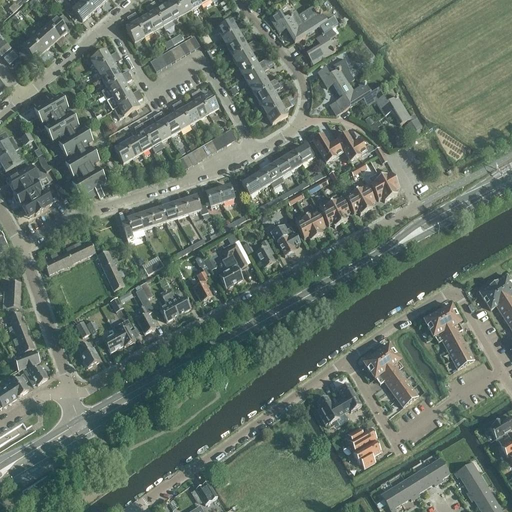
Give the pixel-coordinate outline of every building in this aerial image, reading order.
[(77,7),(72,11),(83,23),(92,15),(82,3),(78,0),(77,0),(74,3),(77,7)] [(78,0),(82,3),(92,15),(101,7),(94,0),(78,0)] [(164,8),(172,23),(182,18),(171,0),(166,0),(169,5),(164,8)] [(171,0),(182,18),(191,12),(184,0),(171,0)] [(184,0),(191,12),(201,7),(197,0),(184,0)] [(14,5),(19,10),(24,6),(19,1),(14,5)] [(34,10),(38,6),(34,1),(29,5),(34,10)] [(172,23),(164,8),(158,11),(154,3),(150,6),(163,29),(172,23)] [(13,15),(19,10),(14,5),(9,10),(13,15)] [(163,29),(150,6),(146,8),(150,16),(145,19),(153,34),(163,29)] [(331,32),(335,30),(339,27),(334,19),(327,24),(321,14),(317,16),(312,10),(299,18),(303,25),(298,27),(305,38),(318,30),(322,37),(331,32)] [(72,12),(68,16),(72,21),(76,17),(72,12)] [(277,15),(270,20),(279,36),(286,32),(294,45),(305,38),(298,27),(303,25),(299,18),(295,13),(291,15),(284,20),(280,13),(277,15)] [(153,34),(145,19),(139,22),(135,14),(131,17),(144,40),(153,34)] [(218,14),(209,19),(212,24),(221,19),(218,14)] [(48,26),(65,46),(69,43),(63,37),(73,29),(63,17),(58,21),(56,19),(48,26)] [(144,40),(131,17),(127,19),(131,27),(125,30),(134,45),(144,40)] [(221,41),(244,28),(242,24),(235,28),(232,22),(216,32),(221,41)] [(40,34),(52,47),(56,44),(61,50),(65,46),(48,26),(40,34)] [(227,51),(243,41),(240,36),(247,32),(244,28),(221,41),(227,51)] [(338,35),(335,30),(331,32),(322,37),(315,41),(319,48),(306,56),(312,67),(335,53),(329,43),(336,39),(335,37),(338,35)] [(47,51),(52,47),(40,34),(31,41),(49,61),(52,57),(47,51)] [(180,36),(171,42),(174,47),(184,42),(180,36)] [(188,42),(195,52),(199,49),(193,39),(188,42)] [(246,47),(243,41),(227,51),(232,60),(255,47),(259,44),(257,40),(253,43),(246,47)] [(49,61),(31,41),(23,48),(24,50),(19,54),(28,65),(33,60),(35,62),(40,58),(45,64),(49,61)] [(171,42),(163,46),(167,52),(174,47),(171,42)] [(184,44),(190,55),(195,52),(188,42),(184,44)] [(11,49),(7,44),(0,49),(0,56),(1,58),(11,49)] [(179,47),(185,58),(190,55),(184,44),(179,47)] [(174,50),(180,61),(185,58),(179,47),(174,50)] [(238,70),(254,61),(251,55),(258,51),(255,47),(232,60),(238,70)] [(4,60),(12,53),(9,50),(1,57),(4,60)] [(90,61),(96,71),(119,58),(116,54),(109,58),(106,52),(104,53),(102,50),(98,53),(100,56),(90,61)] [(169,53),(175,63),(180,61),(174,50),(169,53)] [(17,59),(12,53),(3,61),(8,67),(17,59)] [(164,56),(170,66),(175,63),(169,53),(164,56)] [(159,58),(165,69),(170,66),(164,56),(159,58)] [(101,81),(117,71),(114,66),(121,62),(119,58),(96,71),(101,81)] [(155,61),(161,72),(165,69),(159,58),(155,61)] [(254,61),(238,70),(244,79),(267,66),(269,64),(272,63),(269,59),(264,62),(257,66),(254,61)] [(161,72),(155,61),(149,64),(155,75),(161,72)] [(325,70),(317,74),(327,90),(334,86),(339,95),(336,97),(339,101),(342,99),(353,93),(353,92),(348,85),(352,83),(348,77),(342,62),(329,70),(332,75),(329,77),(325,70)] [(267,66),(244,79),(249,89),(265,80),(262,74),(269,70),(267,66)] [(117,71),(101,81),(107,90),(130,77),(127,73),(120,77),(117,71)] [(112,100),(128,90),(125,86),(132,82),(130,77),(107,90),(112,100)] [(255,98),(278,85),(275,81),(268,85),(265,80),(249,89),(255,98)] [(353,93),(342,99),(339,101),(335,103),(342,114),(363,102),(367,109),(375,104),(375,103),(382,98),(378,91),(371,95),(365,85),(363,86),(362,84),(358,86),(359,88),(353,92),(353,93)] [(261,108),(276,99),(273,93),(280,89),(278,85),(255,98),(261,108)] [(112,100),(107,103),(112,112),(114,112),(118,109),(140,96),(138,92),(131,96),(128,90),(112,100)] [(195,94),(209,117),(218,112),(209,96),(204,99),(200,92),(195,94)] [(209,117),(195,94),(191,97),(195,104),(190,107),(199,123),(209,117)] [(41,126),(37,128),(39,133),(43,130),(51,144),(58,140),(60,144),(57,145),(65,159),(68,158),(71,162),(64,165),(73,180),(75,178),(77,182),(71,185),(79,199),(83,197),(86,202),(96,196),(99,200),(104,197),(99,189),(106,185),(97,171),(96,171),(94,167),(99,165),(91,151),(90,151),(87,147),(92,145),(84,131),(79,134),(77,129),(78,129),(69,115),(68,116),(66,112),(67,111),(59,97),(52,101),(50,96),(33,106),(36,110),(33,112),(41,126)] [(118,109),(114,112),(120,121),(123,119),(139,110),(136,105),(143,101),(140,96),(118,109)] [(279,104),(276,99),(261,108),(266,117),(289,104),(288,104),(293,101),(291,97),(279,104)] [(386,104),(382,98),(375,103),(375,104),(375,103),(385,119),(391,114),(400,128),(407,123),(415,135),(423,130),(417,120),(415,122),(413,119),(410,121),(396,98),(386,104)] [(176,105),(189,128),(199,123),(190,107),(185,110),(181,103),(176,105)] [(289,104),(266,117),(272,127),(288,118),(284,112),(291,108),(289,104)] [(180,134),(189,128),(176,105),(172,108),(176,115),(171,118),(180,134)] [(180,134),(171,118),(165,121),(161,114),(157,116),(170,139),(180,134)] [(152,129),(161,145),(170,139),(157,116),(153,119),(157,126),(152,129)] [(378,122),(375,117),(371,119),(370,118),(365,121),(369,128),(374,124),(374,125),(378,122)] [(380,133),(378,129),(382,127),(379,123),(370,129),(375,136),(380,133)] [(161,145),(152,129),(146,132),(142,125),(138,127),(152,150),(161,145)] [(152,150),(138,127),(134,130),(138,137),(133,140),(142,156),(152,150)] [(225,135),(232,145),(237,142),(230,132),(225,135)] [(0,162),(14,154),(19,151),(12,139),(8,142),(5,135),(0,137),(0,162)] [(29,135),(20,140),(24,148),(34,142),(29,135)] [(232,145),(225,135),(220,138),(227,148),(232,145)] [(352,144),(347,135),(336,141),(350,164),(366,154),(358,140),(352,144)] [(142,156),(133,140),(128,143),(124,136),(119,138),(132,161),(142,156)] [(328,146),(322,136),(312,143),(325,165),(342,155),(334,142),(328,146)] [(132,161),(119,138),(115,141),(119,148),(114,151),(123,167),(132,161)] [(227,148),(220,138),(215,140),(222,151),(227,148)] [(222,151),(215,140),(211,143),(217,154),(222,151)] [(217,154),(211,143),(206,146),(212,157),(217,154)] [(212,157),(206,146),(201,149),(207,160),(212,157)] [(293,153),(301,167),(312,161),(304,147),(293,153)] [(207,160),(201,149),(196,152),(202,163),(207,160)] [(378,158),(382,156),(378,149),(374,151),(378,158)] [(202,163),(196,152),(191,155),(197,165),(202,163)] [(301,167),(293,153),(283,160),(291,173),(301,167)] [(20,165),(14,154),(0,162),(0,166),(5,175),(14,169),(18,174),(27,168),(28,168),(25,163),(20,165)] [(197,165),(191,155),(187,158),(193,168),(197,165)] [(45,160),(42,156),(38,159),(40,163),(44,170),(45,170),(47,174),(51,171),(49,168),(44,160),(45,160)] [(382,156),(378,158),(382,165),(386,163),(382,156)] [(193,168),(187,158),(182,160),(188,171),(193,168)] [(188,171),(182,160),(177,164),(183,174),(188,171)] [(291,173),(283,160),(273,166),(281,180),(291,173)] [(357,169),(360,174),(367,170),(364,165),(357,169)] [(281,180),(273,166),(262,172),(270,186),(281,180)] [(12,185),(9,186),(14,195),(13,196),(20,209),(22,208),(27,216),(30,215),(32,218),(35,216),(36,217),(45,212),(44,211),(53,206),(45,193),(43,194),(36,183),(39,182),(31,169),(10,181),(12,185)] [(353,178),(360,174),(357,169),(350,173),(353,178)] [(377,176),(390,200),(397,196),(395,193),(399,190),(390,175),(388,176),(385,171),(378,175),(377,176)] [(270,186),(262,172),(252,179),(260,192),(270,186)] [(333,183),(337,181),(333,174),(329,176),(333,183)] [(310,181),(312,185),(323,179),(321,175),(310,181)] [(390,200),(377,176),(376,176),(369,180),(371,185),(369,186),(378,202),(382,200),(384,203),(390,200)] [(260,192),(252,179),(241,185),(250,198),(260,192)] [(312,185),(310,181),(300,187),(302,191),(312,185)] [(337,181),(333,183),(337,190),(341,188),(337,181)] [(318,186),(320,190),(328,186),(325,182),(318,186)] [(62,189),(59,185),(55,188),(57,191),(57,192),(61,199),(62,199),(64,202),(68,200),(66,196),(66,197),(61,189),(62,189)] [(309,196),(320,190),(318,186),(307,192),(309,196)] [(217,191),(222,206),(233,202),(228,187),(217,191)] [(302,191),(300,187),(289,193),(291,197),(302,191)] [(362,187),(354,192),(366,213),(372,210),(370,206),(374,204),(366,188),(363,189),(362,187)] [(208,203),(204,205),(205,209),(210,208),(211,210),(213,209),(222,206),(217,191),(208,194),(206,195),(208,203)] [(366,213),(354,192),(346,196),(347,199),(345,200),(353,216),(358,213),(360,217),(366,213)] [(291,197),(289,193),(278,199),(281,203),(291,197)] [(294,199),(296,204),(303,200),(301,196),(294,199)] [(327,201),(340,225),(347,222),(345,218),(349,216),(340,200),(338,201),(335,196),(328,200),(327,201),(326,199),(327,201)] [(207,215),(206,211),(205,209),(204,205),(204,204),(203,203),(198,205),(195,198),(184,202),(188,217),(200,213),(201,217),(202,217),(204,221),(210,219),(208,215),(207,215)] [(281,203),(278,199),(268,205),(270,209),(281,203)] [(289,208),(296,204),(294,199),(287,203),(289,208)] [(327,201),(326,202),(319,206),(321,211),(319,212),(328,227),(332,225),(334,229),(340,225),(327,201)] [(177,220),(188,217),(184,202),(173,206),(177,220)] [(260,215),(270,209),(268,205),(257,211),(260,215)] [(177,220),(173,206),(161,210),(166,224),(177,220)] [(166,224),(161,210),(149,214),(154,228),(166,224)] [(304,217),(301,212),(302,215),(301,215),(294,219),(297,224),(295,225),(304,241),(308,239),(310,242),(316,239),(304,217)] [(304,217),(316,239),(322,235),(320,232),(324,229),(316,214),(313,215),(312,212),(305,216),(304,217)] [(154,228),(149,214),(138,217),(143,232),(154,228)] [(143,232),(138,217),(126,221),(128,227),(123,229),(127,241),(133,239),(132,236),(143,232)] [(259,220),(262,225),(267,222),(264,217),(259,220)] [(233,224),(235,228),(246,222),(244,218),(233,224)] [(235,228),(233,224),(222,230),(224,234),(235,228)] [(283,227),(269,235),(274,244),(276,243),(284,259),(295,253),(294,251),(299,248),(290,231),(286,233),(283,227)] [(234,236),(227,240),(231,247),(238,243),(234,236)] [(192,247),(194,251),(205,245),(203,241),(192,247)] [(264,270),(275,264),(271,257),(273,256),(265,242),(261,245),(264,250),(255,254),(264,270)] [(76,246),(83,260),(95,254),(90,244),(81,248),(79,244),(76,246)] [(248,257),(255,253),(250,244),(243,247),(248,257)] [(83,260),(76,246),(73,247),(75,251),(67,255),(72,265),(83,260)] [(194,251),(192,247),(182,253),(184,257),(194,251)] [(247,268),(242,257),(236,247),(223,254),(227,261),(230,260),(235,269),(218,278),(225,291),(243,281),(238,273),(240,271),(240,272),(247,268)] [(103,270),(113,265),(117,263),(115,260),(111,262),(107,253),(97,258),(103,270)] [(184,257),(182,253),(171,259),(174,263),(184,257)] [(53,256),(60,271),(72,265),(67,255),(58,259),(56,255),(53,256)] [(48,277),(60,271),(53,256),(50,258),(52,262),(43,266),(48,277)] [(163,269),(174,263),(171,259),(161,265),(163,269)] [(148,277),(163,269),(161,265),(160,262),(144,271),(148,277)] [(113,265),(103,270),(108,281),(122,275),(121,272),(117,274),(113,265)] [(201,285),(192,290),(201,305),(202,304),(203,305),(207,302),(207,301),(212,298),(204,285),(213,280),(209,274),(207,270),(207,269),(203,271),(204,274),(197,278),(201,285)] [(122,275),(108,281),(113,293),(124,288),(120,279),(124,277),(122,275)] [(511,285),(507,277),(479,295),(490,313),(497,309),(498,311),(511,332),(511,285)] [(159,282),(164,292),(169,289),(164,280),(159,282)] [(3,297),(20,298),(21,285),(9,284),(8,294),(3,294),(3,297)] [(140,288),(142,291),(148,301),(154,298),(146,284),(140,288)] [(142,291),(136,294),(143,308),(138,311),(143,319),(136,322),(144,336),(155,330),(148,316),(154,313),(148,301),(142,291)] [(165,293),(178,317),(190,310),(183,298),(176,302),(174,297),(170,291),(165,293)] [(166,324),(178,317),(165,293),(161,296),(167,307),(159,311),(166,324)] [(130,294),(119,300),(122,306),(133,299),(130,294)] [(19,311),(20,298),(3,297),(3,300),(8,300),(7,310),(19,311)] [(118,300),(110,304),(116,314),(123,310),(118,300)] [(461,325),(452,308),(423,323),(433,340),(436,339),(439,345),(442,343),(458,372),(474,363),(459,334),(463,332),(459,326),(461,325)] [(9,333),(14,331),(25,327),(20,314),(9,319),(12,328),(8,330),(9,333)] [(128,322),(113,330),(116,335),(123,348),(124,349),(135,343),(129,332),(132,330),(128,322)] [(92,337),(100,333),(94,323),(87,327),(92,337)] [(83,340),(90,336),(84,324),(76,328),(83,340)] [(25,327),(14,331),(17,340),(13,342),(14,345),(29,339),(25,327)] [(123,348),(116,335),(103,342),(110,355),(123,348)] [(29,339),(14,345),(15,348),(19,346),(23,355),(34,351),(29,339)] [(92,351),(89,345),(78,351),(81,356),(80,357),(83,363),(82,363),(85,369),(87,369),(88,371),(100,363),(92,350),(92,351)] [(400,363),(389,347),(363,366),(375,382),(378,380),(382,385),(384,384),(403,410),(419,399),(399,372),(403,370),(399,364),(400,363)] [(33,388),(36,386),(37,387),(48,380),(40,368),(38,369),(36,366),(40,365),(36,353),(14,361),(18,373),(23,372),(33,388)] [(10,388),(17,400),(29,393),(24,386),(27,384),(22,377),(20,378),(20,381),(9,388),(10,388)] [(221,380),(218,387),(225,390),(228,383),(221,380)] [(349,386),(338,393),(343,401),(350,413),(351,414),(362,408),(349,386)] [(0,411),(2,410),(17,400),(10,388),(1,394),(0,392),(0,411)] [(327,399),(316,405),(320,411),(317,413),(326,427),(328,426),(329,427),(336,422),(340,428),(348,423),(349,423),(344,416),(350,413),(343,401),(332,408),(327,399)] [(493,429),(491,431),(497,441),(507,435),(511,432),(511,420),(511,418),(502,424),(501,422),(492,428),(493,429)] [(358,431),(347,437),(351,443),(349,444),(355,454),(375,443),(377,442),(371,431),(362,436),(358,431)] [(508,437),(498,443),(502,449),(501,449),(507,460),(509,459),(511,457),(511,441),(511,442),(508,437)] [(355,454),(353,456),(359,466),(361,465),(364,471),(375,465),(372,459),(381,454),(375,443),(355,454)] [(428,468),(439,486),(443,483),(442,481),(450,476),(440,460),(428,468)] [(464,486),(480,477),(473,465),(455,476),(458,480),(459,479),(464,486)] [(416,475),(426,491),(434,486),(435,488),(439,486),(428,468),(416,475)] [(404,482),(415,500),(419,498),(418,496),(426,491),(416,475),(404,482)] [(230,484),(227,477),(221,480),(224,487),(230,484)] [(469,499),(487,488),(480,477),(464,486),(469,494),(467,495),(469,499)] [(411,503),(415,500),(404,482),(393,489),(403,505),(410,501),(411,503)] [(209,483),(196,490),(206,507),(218,500),(209,483)] [(487,488),(469,499),(472,504),(474,502),(479,510),(495,500),(487,488)] [(403,505),(393,489),(381,497),(390,511),(396,511),(395,510),(403,505)] [(495,500),(479,510),(479,511),(501,511),(502,511),(495,500)]
